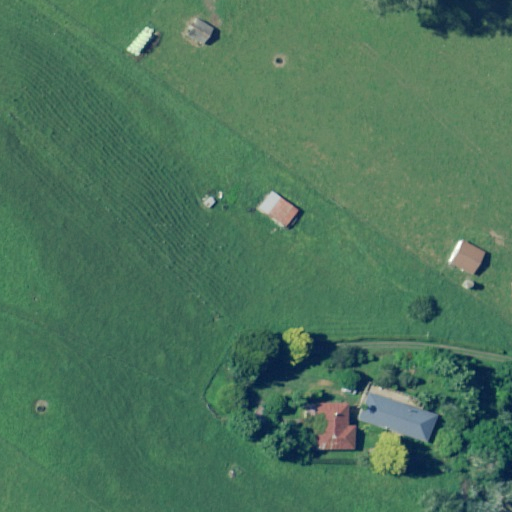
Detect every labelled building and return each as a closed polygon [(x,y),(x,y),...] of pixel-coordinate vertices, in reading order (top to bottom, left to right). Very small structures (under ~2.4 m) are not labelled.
[(212,28),(195,18),(186,35),(202,45),(212,28)] [(297,211),(271,192),(260,209),(286,227),(297,211)] [(481,252),(459,240),(447,262),(469,274),(481,252)] [(431,415),(366,393),(357,420),(422,442),(431,415)] [(346,427),(346,404),(314,404),(314,449),(353,449),(353,427),(346,427)] [(266,433),(255,416),(245,423),(257,440),(266,433)]
